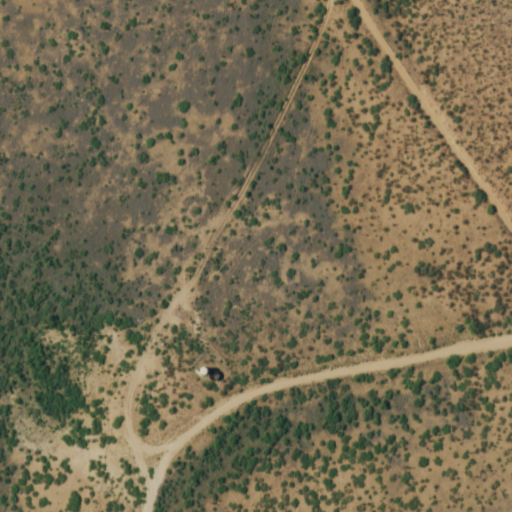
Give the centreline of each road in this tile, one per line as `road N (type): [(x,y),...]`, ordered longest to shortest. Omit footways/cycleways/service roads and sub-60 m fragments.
road 1 (track): [(511,340),(220,395),(168,418),(143,511)]
road 2 (track): [(333,0),(255,170),(187,281),(186,301),(235,395)]
road 3 (track): [(511,212),(362,0)]
